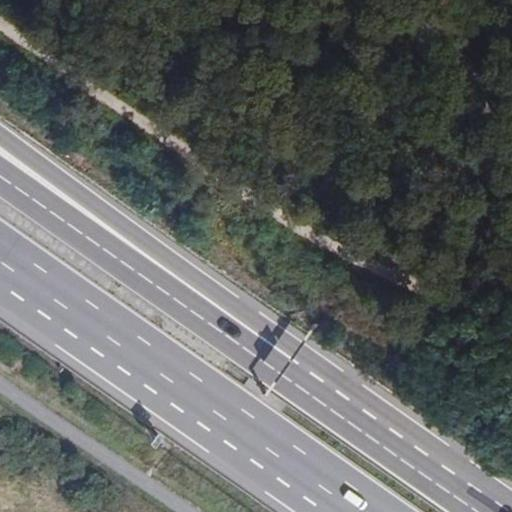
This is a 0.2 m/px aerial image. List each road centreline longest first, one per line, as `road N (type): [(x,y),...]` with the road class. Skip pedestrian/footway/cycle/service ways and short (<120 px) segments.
road 1 (track): [(511,349),(86,97),(0,37)]
road 2 (motorway): [(146,0),(132,511)]
road 3 (motorway): [(332,511),(332,0)]
road 4 (trunk): [(0,262),(355,511)]
road 5 (trunk): [(310,397),(283,342),(0,138)]
road 6 (trunk): [(310,397),(0,175)]
road 7 (trunk): [(478,511),(310,397)]
